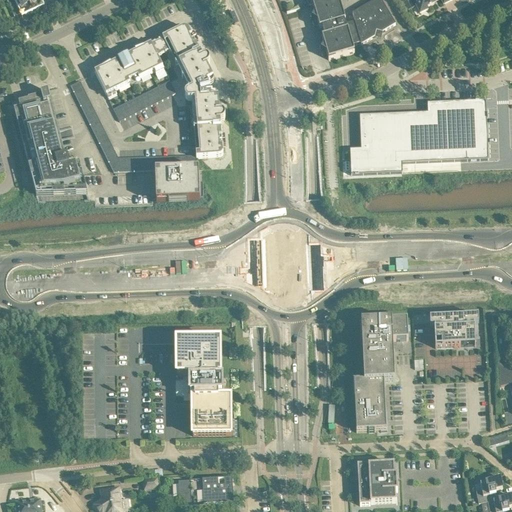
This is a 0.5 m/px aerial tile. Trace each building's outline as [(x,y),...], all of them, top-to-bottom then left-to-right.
[(6,0),(8,5),(14,18),(21,15),(24,13),(26,17),(33,13),(32,10),(27,0),(6,0)] [(27,0),(32,10),(33,13),(38,11),(43,6),(43,5),(41,0),(27,0)] [(315,13),(321,16),(317,22),(319,29),(323,28),(325,37),(322,38),(324,45),(330,48),(327,54),(329,61),(355,53),(352,46),(361,43),(362,46),(375,38),(376,32),(383,33),(396,25),(391,17),(380,0),(377,0),(353,16),(355,22),(345,25),(345,22),(347,21),(340,0),(310,0),(311,0),(314,0),(316,5),(313,6),(315,13)] [(415,0),(418,5),(416,6),(420,14),(428,10),(427,8),(441,1),(443,5),(453,0),(415,0)] [(163,40),(152,45),(151,45),(139,51),(141,54),(129,60),(128,57),(126,58),(126,57),(120,60),(120,61),(118,62),(120,65),(109,70),(107,67),(95,73),(108,100),(165,72),(158,59),(169,53),(189,92),(187,93),(186,94),(185,95),(185,96),(185,97),(185,98),(186,99),(186,100),(187,100),(188,101),(189,101),(190,101),(191,101),(196,157),(197,160),(220,157),(221,157),(222,157),(222,156),(223,155),(223,154),(223,153),(223,147),(222,137),(221,122),(222,122),(223,122),(224,121),(225,120),(225,119),(226,118),(226,117),(225,117),(225,116),(225,115),(224,114),(223,114),(222,113),(221,113),(220,113),(219,98),(218,97),(218,96),(217,96),(217,95),(216,95),(214,94),(211,95),(209,87),(212,86),(212,85),(213,85),(213,84),(214,83),(214,81),(213,80),(207,67),(208,66),(209,65),(210,64),(210,63),(210,62),(210,61),(209,60),(208,59),(208,58),(207,58),(206,58),(206,57),(205,57),(204,58),(202,58),(196,45),(192,36),(191,36),(189,31),(188,30),(187,29),(186,29),(185,29),(184,29),(183,29),(163,39),(163,40)] [(114,110),(120,123),(174,96),(175,95),(175,94),(175,93),(170,82),(114,110)] [(66,159),(58,131),(50,99),(50,98),(49,92),(41,94),(41,96),(28,100),(29,101),(19,103),(19,102),(18,102),(20,108),(14,110),(14,111),(37,198),(88,196),(80,166),(70,168),(68,159),(66,159)] [(353,157),(342,157),(343,177),(394,175),(394,165),(480,162),(480,149),(472,149),(471,113),(457,114),(457,103),(419,104),(420,114),(352,117),(353,157)] [(113,148),(103,152),(114,174),(197,171),(197,160),(196,157),(119,160),(113,148)] [(158,196),(198,194),(197,171),(157,172),(158,196)] [(476,347),(475,326),(479,326),(478,317),(430,320),(430,328),(434,328),(435,349),(458,348),(459,348),(461,347),(475,347),(476,347)] [(369,434),(375,434),(375,433),(381,432),(381,433),(388,433),(386,410),(384,383),(395,383),(393,352),(394,351),(394,349),(393,349),(393,342),(408,342),(407,321),(372,323),(372,322),(360,322),(361,340),(362,339),(362,343),(364,383),(354,384),(356,434),(368,433),(369,434)] [(222,385),(222,381),(218,381),(218,377),(220,377),(220,343),(177,343),(177,377),(195,377),(195,382),(195,385),(189,385),(189,391),(195,391),(196,395),(195,395),(195,396),(195,400),(193,400),(193,437),(231,437),(230,399),(218,399),(218,395),(222,395),(222,391),(223,391),(223,385),(222,385)] [(499,365),(500,386),(500,388),(509,386),(511,398),(511,397),(511,371),(499,365)] [(499,445),(498,439),(488,442),(489,448),(499,445)] [(359,493),(359,495),(360,507),(370,506),(370,505),(371,505),(396,504),(395,493),(397,493),(397,477),(394,477),(394,466),(369,468),(368,468),(368,466),(358,467),(359,479),(358,479),(358,481),(361,481),(362,493),(359,493)] [(497,478),(493,475),(484,477),(485,483),(480,484),(482,492),(476,493),(479,506),(488,504),(487,504),(498,501),(496,495),(496,493),(502,492),(500,480),(497,481),(497,478)] [(159,495),(158,490),(160,490),(158,478),(143,481),(144,492),(146,492),(146,496),(159,495)] [(204,507),(234,505),(233,480),(179,483),(179,486),(180,497),(179,497),(180,508),(192,507),(192,494),(203,494),(204,507)] [(129,511),(128,501),(121,502),(119,489),(101,492),(102,499),(103,499),(101,503),(100,502),(95,506),(98,511),(129,511)] [(498,501),(487,504),(488,504),(489,511),(508,511),(509,511),(511,510),(511,498),(498,501)] [(41,511),(40,502),(16,504),(17,511),(41,511)]
